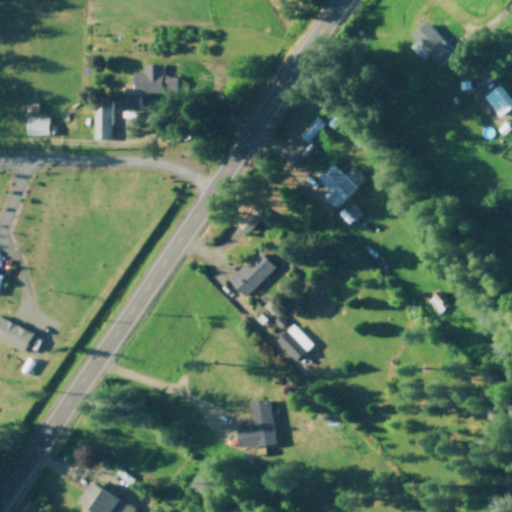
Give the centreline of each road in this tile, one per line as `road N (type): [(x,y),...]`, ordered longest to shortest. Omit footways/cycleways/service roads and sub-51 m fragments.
road 1 (secondary): [(0,496),(338,0)]
road 2 (residential): [(246,136),(352,216),(406,294),(469,358)]
road 3 (residential): [(200,259),(279,185),(304,147)]
road 4 (residential): [(178,235),(279,341)]
road 5 (residential): [(96,356),(155,376),(214,422)]
